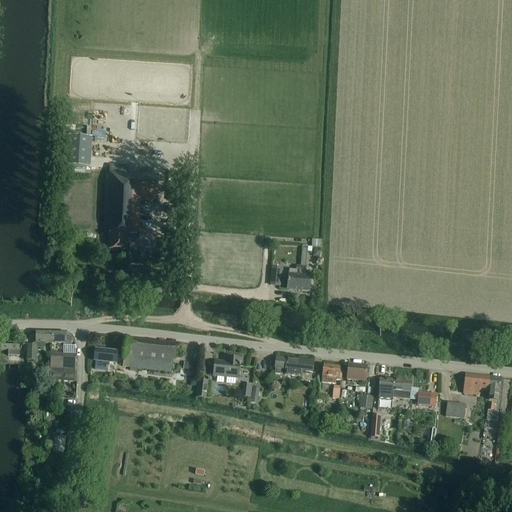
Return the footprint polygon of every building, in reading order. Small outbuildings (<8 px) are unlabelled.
[(66,136),(64,166),(90,167),(92,138),(66,136)] [(109,175),(106,175),(103,233),(109,233),(109,250),(127,251),(128,234),(139,234),(140,199),(157,200),(158,176),(152,176),(152,169),(146,169),(146,176),(128,175),(129,166),(110,165),(109,175)] [(177,201),(178,189),(168,189),(167,201),(177,201)] [(300,277),(298,291),(309,292),(311,276),(304,276),(304,273),(305,273),(306,266),(307,252),(311,252),(312,247),(308,247),(308,246),(303,246),(303,252),(302,252),(301,266),(300,275),(300,277)] [(289,274),(287,290),(298,291),(300,277),(300,275),(301,266),(296,266),(295,270),(289,270),(289,274)] [(271,267),(270,286),(280,287),(282,268),(271,267)] [(43,344),(53,344),(53,332),(36,331),(36,343),(33,343),(33,345),(28,345),(27,361),(36,361),(37,348),(42,349),(43,344)] [(53,344),(63,345),(63,346),(71,346),(72,337),(67,337),(67,332),(53,332),(53,344)] [(117,352),(96,350),(94,369),(107,371),(108,363),(117,364),(117,359),(124,360),(123,366),(129,367),(129,371),(137,372),(137,368),(172,372),(175,344),(126,338),(124,353),(117,352)] [(0,345),(0,350),(8,351),(8,356),(19,356),(19,345),(0,345)] [(50,381),(74,382),(76,354),(75,354),(63,353),(51,353),(50,381)] [(276,357),(274,374),(284,375),(284,376),(286,376),(286,375),(302,377),(302,373),(312,374),(314,361),(276,357)] [(214,361),(212,377),(238,380),(240,363),(240,359),(238,359),(226,358),(225,362),(214,361)] [(184,362),(183,370),(197,371),(198,363),(192,363),(184,362)] [(348,364),(347,380),(365,382),(367,366),(348,364)] [(323,365),(322,378),(322,383),(336,384),(336,380),(341,381),(342,370),(339,370),(340,367),(323,365)] [(479,389),(488,390),(490,377),(465,375),(464,394),(479,396),(479,389)] [(490,376),(490,377),(488,390),(487,401),(498,402),(500,377),(490,376)] [(378,400),(392,401),(394,380),(380,379),(378,400)] [(206,399),(208,381),(198,380),(196,398),(206,399)] [(394,380),(392,401),(393,399),(410,400),(410,390),(411,381),(394,380)] [(242,397),(251,398),(252,385),(244,384),(242,397)] [(334,386),(333,392),(332,398),(339,399),(340,387),(334,386)] [(258,404),(260,388),(253,387),(251,403),(258,404)] [(410,400),(410,402),(417,403),(417,406),(434,407),(435,395),(418,394),(419,391),(410,390),(410,400)] [(372,410),(373,397),(361,395),(359,408),(372,410)] [(465,405),(447,403),(445,417),(464,419),(465,405)] [(486,420),(488,421),(491,421),(497,422),(498,412),(494,411),(494,404),(488,403),(487,407),(487,410),(486,420)] [(362,421),(369,422),(370,415),(363,414),(362,421)] [(372,415),(370,438),(378,439),(380,416),(372,415)] [(414,435),(412,442),(420,443),(421,436),(414,435)] [(55,436),(52,454),(63,456),(66,438),(55,436)]
